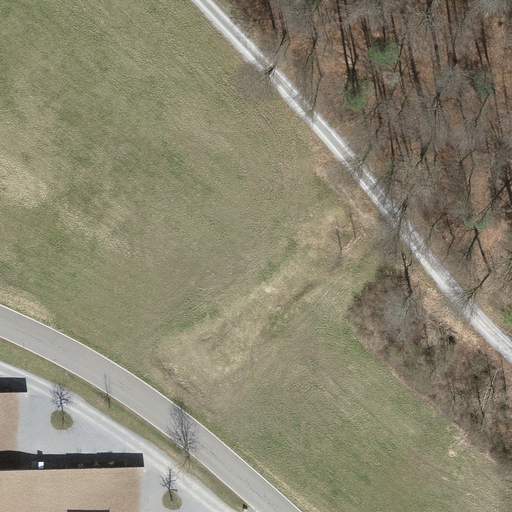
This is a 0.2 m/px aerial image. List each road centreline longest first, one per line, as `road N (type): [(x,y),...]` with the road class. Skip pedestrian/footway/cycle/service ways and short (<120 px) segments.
road 1 (track): [(511,348),(200,0)]
road 2 (unclassified): [(0,320),(120,383),(281,511)]
road 3 (track): [(218,511),(73,402),(0,369)]
road 4 (track): [(43,387),(45,449),(138,446)]
